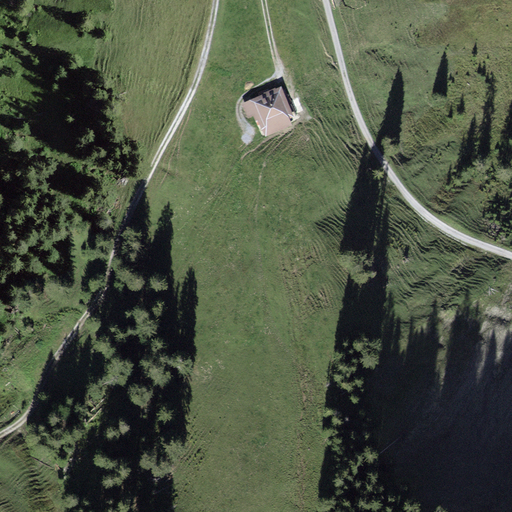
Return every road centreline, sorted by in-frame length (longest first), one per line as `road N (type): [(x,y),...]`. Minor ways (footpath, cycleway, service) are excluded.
road 1 (track): [(0,435),(27,417),(55,357),(101,294),(128,214),(191,93),(215,0)]
road 2 (track): [(324,0),(347,88),(392,177),(440,225),(511,257)]
